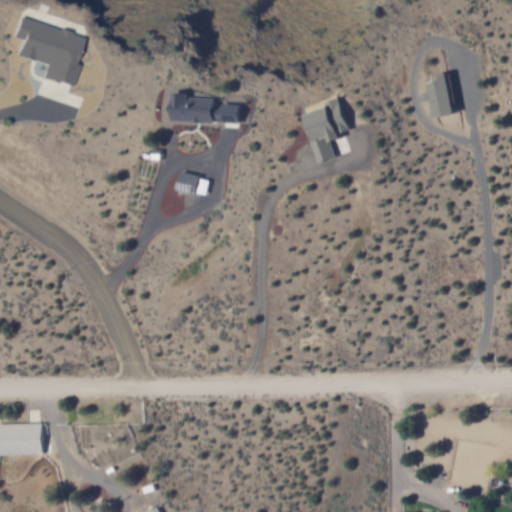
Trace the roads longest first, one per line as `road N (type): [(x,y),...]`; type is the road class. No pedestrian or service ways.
road 1 (residential): [(511,381),(137,385)]
road 2 (residential): [(137,385),(85,277),(54,240),(0,204)]
road 3 (residential): [(137,385),(0,384)]
